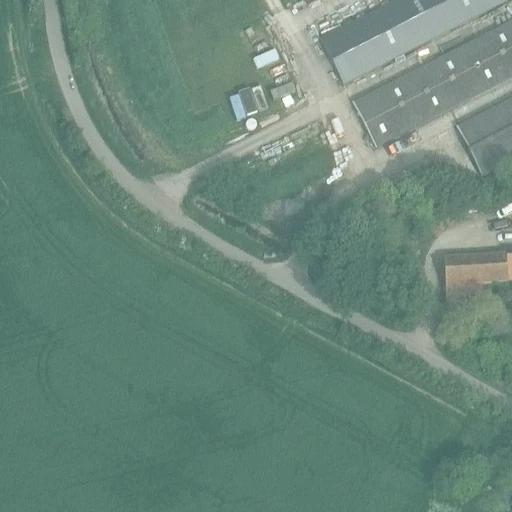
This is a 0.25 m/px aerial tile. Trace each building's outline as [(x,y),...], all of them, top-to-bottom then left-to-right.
[(342,86),(509,0),(398,0),(319,41),(342,86)] [(511,77),(511,23),(352,106),(374,148),(511,77)] [(482,178),(511,162),(511,98),(455,128),(482,178)] [(387,260),(412,258),(409,232),(384,235),(387,260)] [(481,283),(511,281),(511,256),(442,260),(445,304),(482,302),(481,283)] [(396,264),(387,264),(389,286),(398,285),(396,264)]
